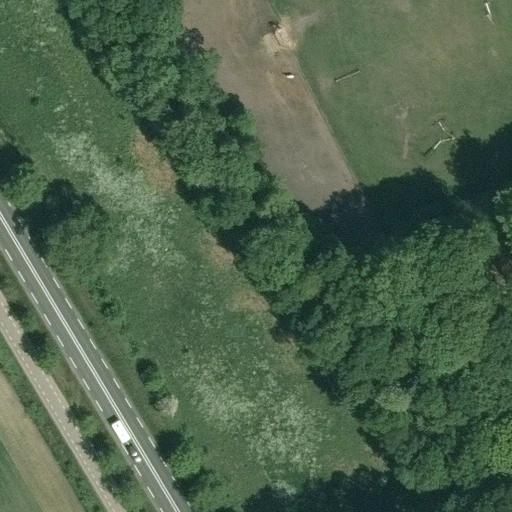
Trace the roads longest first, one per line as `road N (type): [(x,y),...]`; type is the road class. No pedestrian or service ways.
road 1 (primary): [(176,511),(0,216)]
road 2 (unclassified): [(120,511),(0,308)]
